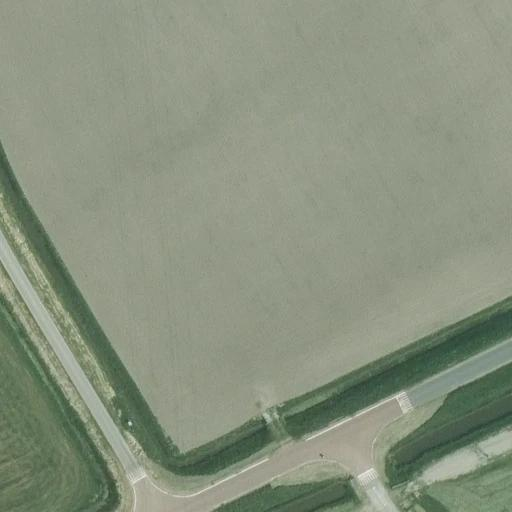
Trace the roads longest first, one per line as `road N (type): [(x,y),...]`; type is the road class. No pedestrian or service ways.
road 1 (tertiary): [(184,511),(511,350)]
road 2 (unclassified): [(153,511),(0,244)]
